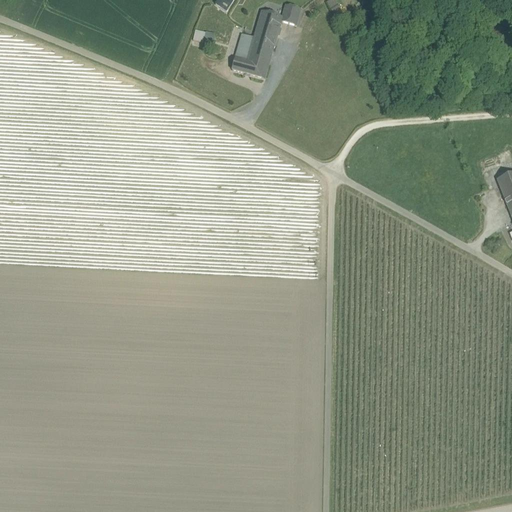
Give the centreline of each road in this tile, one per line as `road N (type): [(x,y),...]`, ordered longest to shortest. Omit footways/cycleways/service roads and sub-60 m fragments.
road 1 (unclassified): [(0,17),(167,85),(332,171)]
road 2 (unclassified): [(332,171),(324,511)]
road 3 (unclassified): [(332,171),(511,270)]
road 4 (track): [(332,171),(364,127),(396,117),(511,113)]
